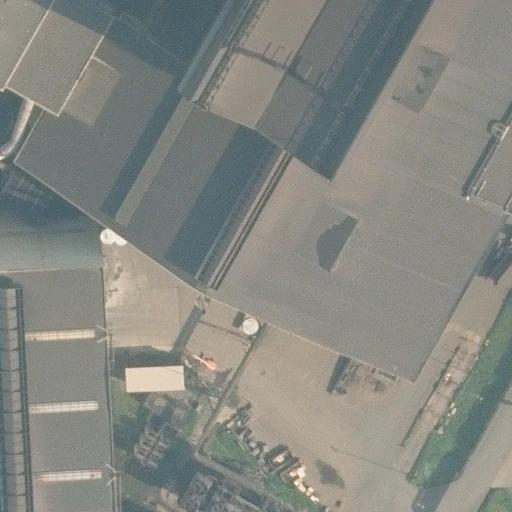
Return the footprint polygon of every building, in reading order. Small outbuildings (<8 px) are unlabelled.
[(511,0),(0,0),(0,32),(3,34),(10,38),(39,55),(37,59),(33,65),(30,71),(21,87),(4,116),(9,119),(14,122),(72,155),(75,157),(89,165),(93,167),(110,177),(128,187),(130,188),(155,202),(156,203),(168,210),(185,219),(216,237),(224,241),(243,252),(263,264),(281,274),(290,279),(291,279),(367,323),(368,323),(391,337),(403,343),(408,334),(419,315),(437,284),(441,276),(466,232),(470,224),(496,179),(500,172),(511,150),(511,0)] [(0,511),(107,511),(108,509),(107,497),(106,475),(106,470),(100,362),(97,293),(96,281),(94,248),(94,234),(94,232),(92,205),(92,204),(92,202),(72,203),(67,203),(49,204),(44,205),(15,206),(11,206),(0,206),(0,511)] [(181,355),(123,356),(123,381),(181,380),(181,355)] [(186,407),(151,388),(148,386),(140,400),(150,406),(143,418),(171,434),(186,407)] [(196,445),(174,495),(210,511),(290,511),(271,503),(280,484),(196,445)]
